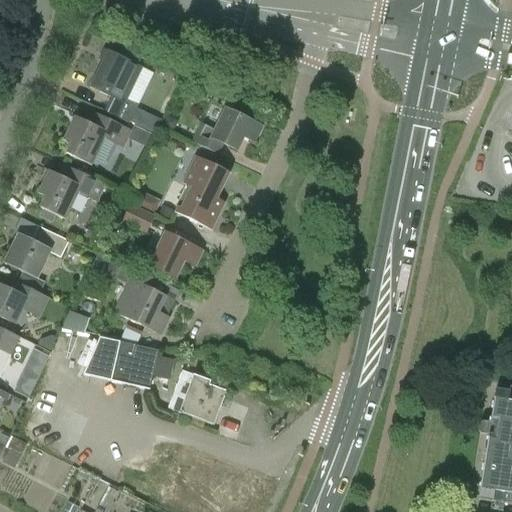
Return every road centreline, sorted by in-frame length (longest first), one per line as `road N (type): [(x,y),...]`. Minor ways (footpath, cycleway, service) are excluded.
road 1 (primary): [(312,511),(354,400),(433,33)]
road 2 (residential): [(192,342),(294,127),(314,15)]
road 3 (residential): [(5,136),(34,60),(45,0)]
road 4 (residential): [(433,33),(314,15)]
